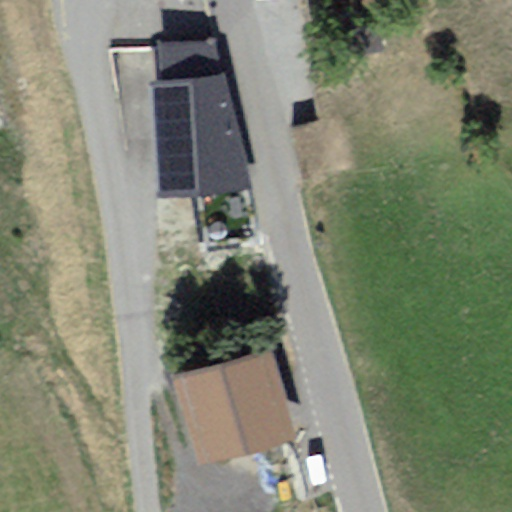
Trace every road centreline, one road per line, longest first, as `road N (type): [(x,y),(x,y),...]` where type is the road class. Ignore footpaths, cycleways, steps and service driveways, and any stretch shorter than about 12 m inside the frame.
road 1 (tertiary): [(226,0),(364,511)]
road 2 (track): [(82,0),(112,175),(151,511)]
